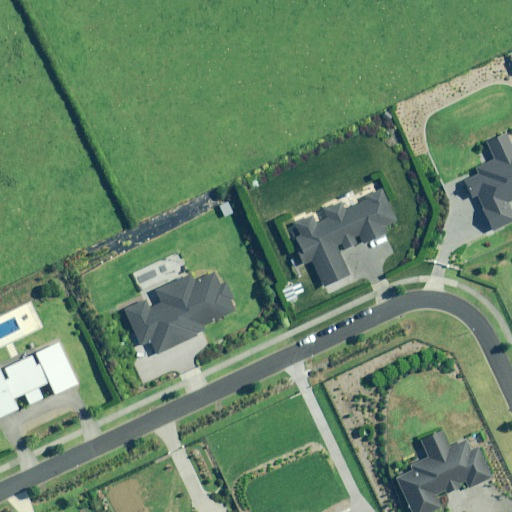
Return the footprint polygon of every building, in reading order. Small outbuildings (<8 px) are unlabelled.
[(479,208),(476,209),(488,233),(511,221),(511,215),(506,202),(511,199),(511,148),(511,149),(503,133),(485,142),(493,159),(474,167),(478,175),(462,182),(470,198),(474,196),(479,208)] [(309,259),(321,285),(346,274),(333,245),(340,242),(342,248),(353,243),(350,237),(357,234),(361,242),(383,232),(381,227),(394,221),(379,188),(361,196),(363,199),(343,208),(339,199),(319,208),(323,217),(313,222),(310,214),(290,223),(295,235),(291,237),(294,244),(291,245),(300,263),(309,259)] [(142,299),(119,310),(137,348),(147,343),(153,356),(196,337),(194,334),(203,330),(201,326),(233,311),(228,300),(231,298),(223,281),(216,285),(211,273),(190,282),(187,275),(152,290),(157,302),(146,307),(142,299)] [(296,297),(292,286),(280,291),(284,302),(296,297)] [(0,376),(0,416),(15,410),(10,398),(22,393),(26,401),(36,397),(31,387),(45,380),(51,393),(73,383),(55,343),(31,354),(36,363),(31,365),(27,356),(0,368),(0,369),(4,377),(1,379),(0,376)] [(407,470),(391,478),(406,511),(430,511),(437,509),(430,495),(443,489),(446,495),(459,489),(457,483),(461,481),(466,491),(493,479),(477,445),(468,449),(463,439),(448,447),(439,429),(416,440),(423,455),(404,464),(407,470)]
